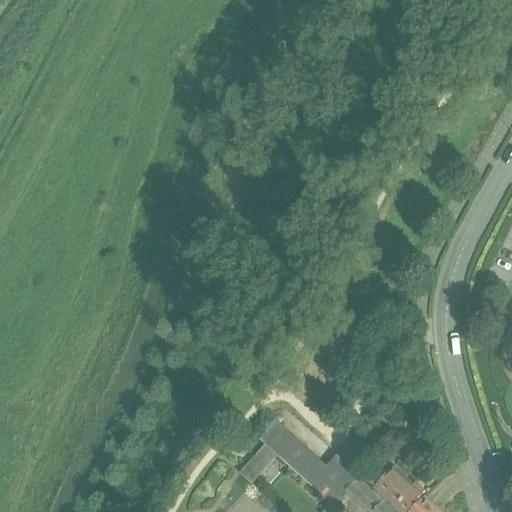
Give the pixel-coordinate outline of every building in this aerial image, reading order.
[(332,507),(343,495),(357,480),(359,479),(335,456),(325,467),(273,422),(263,433),(264,434),(257,441),(263,447),(276,458),(332,507)] [(370,453),(355,438),(337,457),(352,471),(370,453)] [(251,486),(276,458),(263,447),(238,475),(251,486)] [(392,469),(386,475),(378,468),(365,481),(398,511),(408,511),(422,498),(420,496),(423,493),(414,484),(412,487),(392,469)] [(390,511),(357,480),(343,495),(361,511),(390,511)] [(422,498),(408,511),(437,511),(432,507),(431,507),(422,498)]
